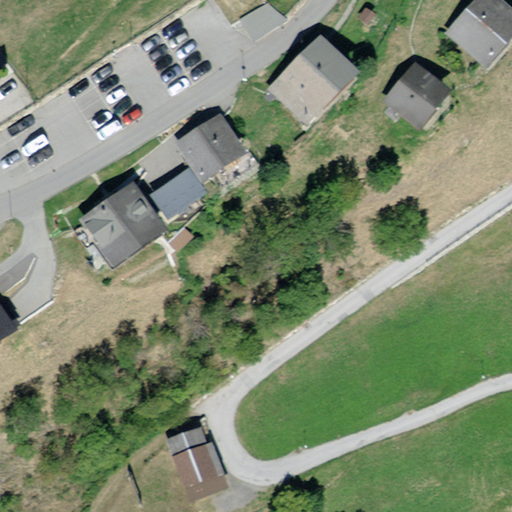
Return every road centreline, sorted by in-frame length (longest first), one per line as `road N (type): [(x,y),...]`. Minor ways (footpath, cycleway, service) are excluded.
road 1 (residential): [(511,200),(297,342),(227,402),(224,426),(255,464),(277,466),(511,379)]
road 2 (tertiary): [(0,209),(215,89),(287,36)]
